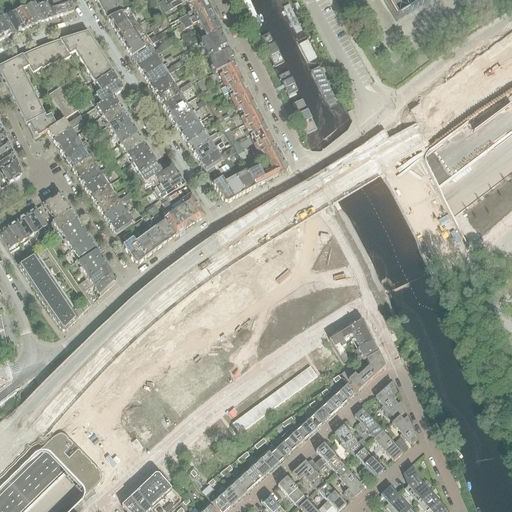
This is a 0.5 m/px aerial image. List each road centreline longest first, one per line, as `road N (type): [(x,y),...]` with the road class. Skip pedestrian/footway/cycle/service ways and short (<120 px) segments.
road 1 (trunk): [(46,511),(193,373),(511,140)]
road 2 (trunk): [(426,170),(189,333),(2,511)]
road 3 (residential): [(89,511),(213,404),(367,299),(399,367)]
road 4 (residential): [(89,20),(222,220)]
road 5 (unclassified): [(378,123),(444,251),(462,258),(511,236)]
road 6 (residential): [(240,511),(399,367)]
road 7 (residential): [(222,0),(308,171)]
road 8 (unclassified): [(378,123),(405,92),(511,19)]
road 9 (residential): [(378,123),(312,0)]
road 10 (residential): [(130,285),(68,345),(33,362)]
road 11 (residential): [(61,181),(130,285)]
